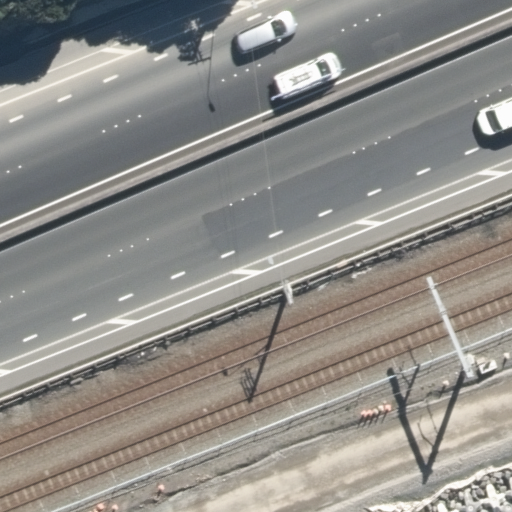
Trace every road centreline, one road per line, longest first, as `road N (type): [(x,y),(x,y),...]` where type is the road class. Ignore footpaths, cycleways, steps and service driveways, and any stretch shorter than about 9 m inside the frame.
road 1 (trunk): [(511,89),(0,302)]
road 2 (trunk): [(0,177),(428,0)]
